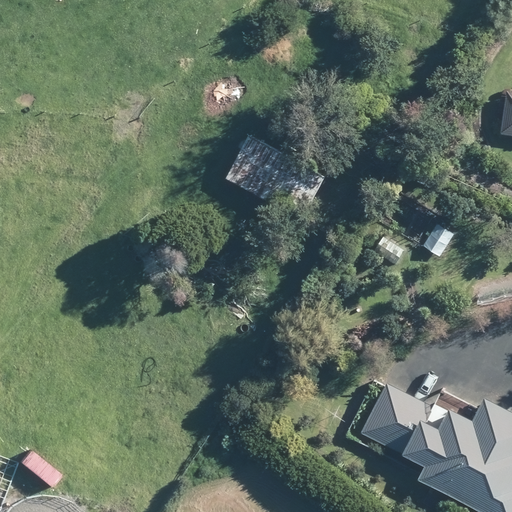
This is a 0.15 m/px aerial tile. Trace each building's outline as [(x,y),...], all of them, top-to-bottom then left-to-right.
[(436,106),(445,94),(438,88),(429,100),(436,106)] [(511,92),(508,92),(502,132),(511,133),(511,92)] [(328,177),(280,151),(252,135),(229,177),(246,186),(256,192),(253,198),(261,202),(264,196),(274,202),(267,214),(267,215),(288,227),(285,234),(294,239),(328,177)] [(422,153),(427,143),(415,136),(410,146),(422,153)] [(175,216),(147,199),(134,221),(162,238),(175,216)] [(511,511),(511,407),(489,395),(483,408),(444,389),(435,405),(389,381),(376,407),(363,431),(429,465),(422,478),(488,511),(511,511)]
